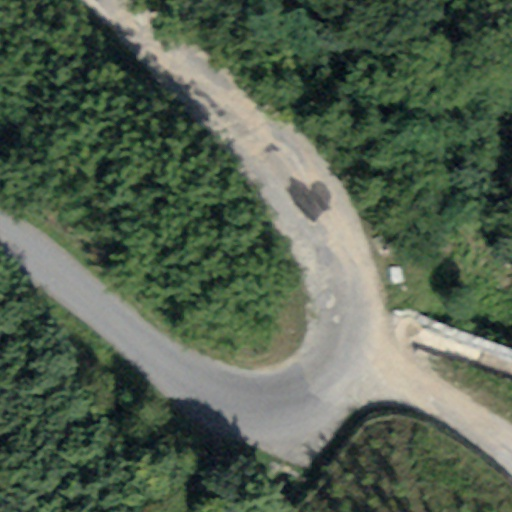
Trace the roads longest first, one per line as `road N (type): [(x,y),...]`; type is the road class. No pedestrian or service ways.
road 1 (track): [(0,233),(153,358),(203,388),(297,396),(322,381),(337,356),(343,312),(333,253),(301,183),(262,129),(114,0)]
road 2 (track): [(337,356),(471,422),(511,453)]
